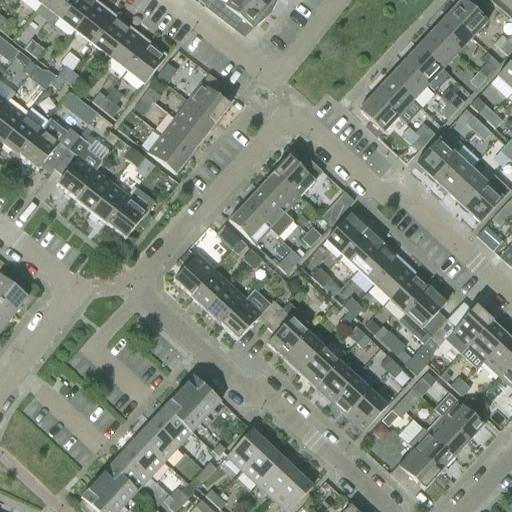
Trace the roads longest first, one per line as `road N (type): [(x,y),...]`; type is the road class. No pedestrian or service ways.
road 1 (unclassified): [(389,511),(142,296),(151,262),(289,121)]
road 2 (unclassified): [(511,297),(399,192),(379,192),(308,127),(289,121)]
road 3 (residential): [(339,0),(273,73),(168,0)]
road 4 (unclassified): [(0,388),(58,314),(67,290),(54,270),(0,229)]
